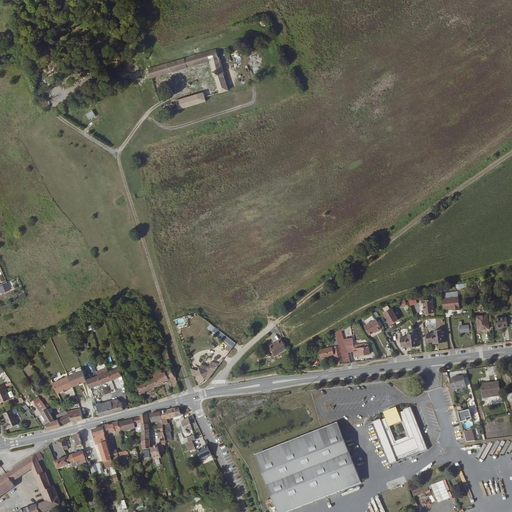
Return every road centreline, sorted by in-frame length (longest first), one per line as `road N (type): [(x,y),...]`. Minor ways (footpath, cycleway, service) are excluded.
road 1 (track): [(150,109),(119,158),(191,396)]
road 2 (secondary): [(511,350),(217,390)]
road 3 (track): [(271,325),(511,152)]
road 4 (secondary): [(191,396),(0,446)]
road 5 (residential): [(60,129),(130,296)]
road 6 (residential): [(0,150),(68,316)]
road 7 (unclassified): [(191,396),(241,511)]
